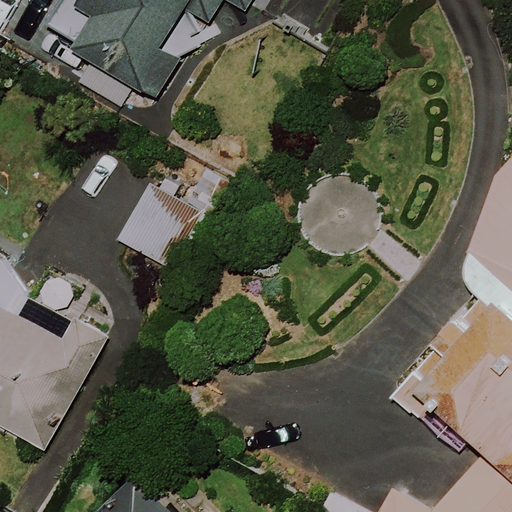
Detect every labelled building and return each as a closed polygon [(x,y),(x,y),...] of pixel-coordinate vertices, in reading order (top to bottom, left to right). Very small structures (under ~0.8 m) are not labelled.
[(89,0),(68,36),(109,60),(104,69),(168,106),(230,0),(232,0),(249,10),(255,0),(89,0)] [(511,511),(511,161),(499,176),(473,272),(489,286),(399,388),(422,408),(415,417),(473,468),(435,510),(400,485),(380,511),(511,511)] [(142,196),(115,240),(167,272),(194,228),(142,196)] [(47,280),(5,257),(0,267),(0,425),(47,451),(108,340),(36,300),(47,280)] [(170,511),(139,481),(108,511),(170,511)]
